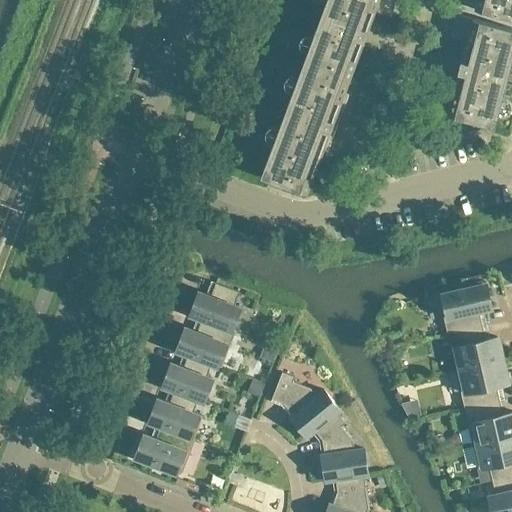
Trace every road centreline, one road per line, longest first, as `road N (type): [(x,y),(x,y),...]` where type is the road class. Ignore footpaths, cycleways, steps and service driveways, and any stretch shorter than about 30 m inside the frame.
road 1 (residential): [(511,165),(321,208),(278,205),(138,153)]
road 2 (unclassified): [(21,445),(100,235)]
road 3 (residential): [(96,473),(175,265)]
road 4 (residential): [(138,153),(198,0)]
